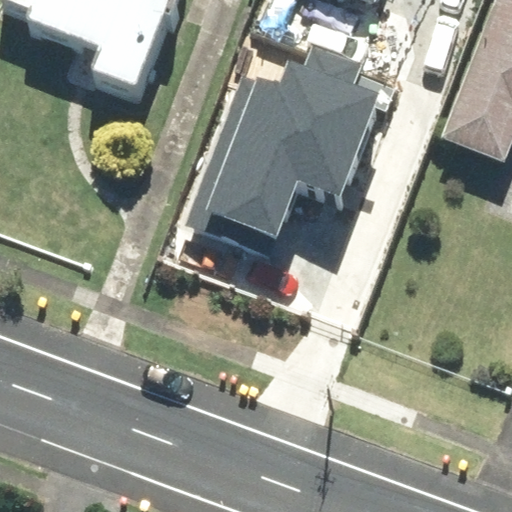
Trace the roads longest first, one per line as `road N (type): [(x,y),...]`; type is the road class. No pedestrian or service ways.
road 1 (unknown): [(253,468),(443,34)]
road 2 (residential): [(0,375),(371,511)]
